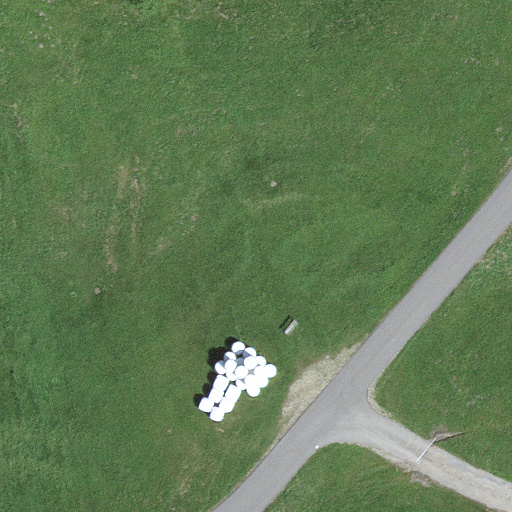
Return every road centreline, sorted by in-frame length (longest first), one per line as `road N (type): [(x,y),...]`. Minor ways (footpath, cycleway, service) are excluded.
road 1 (unclassified): [(511,192),(235,511)]
road 2 (track): [(511,493),(485,488),(330,409)]
